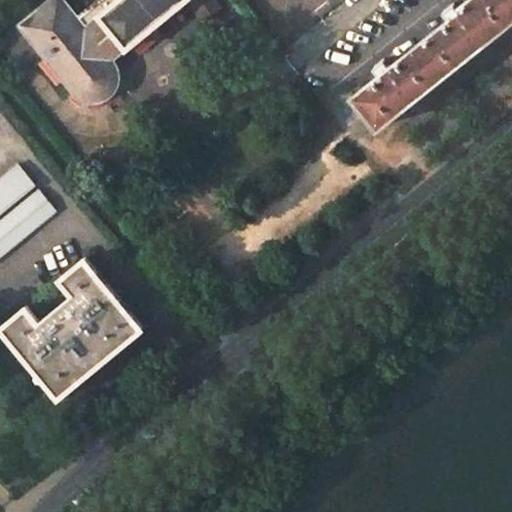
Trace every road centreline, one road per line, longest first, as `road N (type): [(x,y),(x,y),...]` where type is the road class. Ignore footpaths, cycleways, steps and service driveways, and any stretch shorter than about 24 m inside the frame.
road 1 (primary): [(53,511),(511,130)]
road 2 (trunk): [(511,285),(0,367)]
road 3 (trunk): [(0,443),(511,375)]
